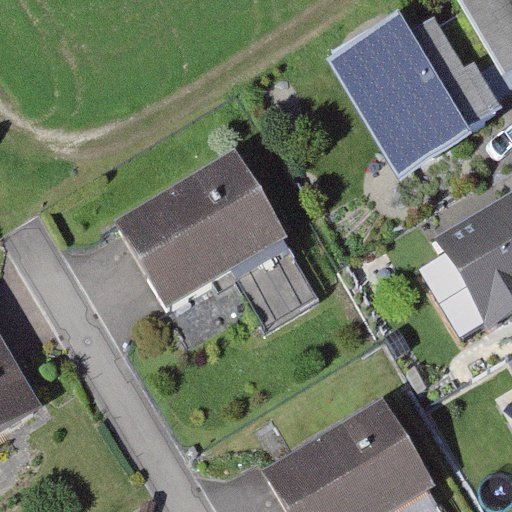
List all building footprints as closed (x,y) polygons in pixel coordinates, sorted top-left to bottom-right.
[(402,30),(328,75),(400,194),(474,151),(469,141),(504,119),(499,112),(511,98),(511,9),(506,0),(453,0),(464,18),(439,34),(436,30),(411,45),(402,30)] [(322,308),(237,160),(114,232),(167,320),(232,283),(267,341),(322,308)] [(511,198),(434,244),(490,340),(511,325),(511,198)] [(0,442),(43,418),(0,345),(0,442)] [(409,511),(435,496),(384,409),(262,480),(280,511),(409,511)]
